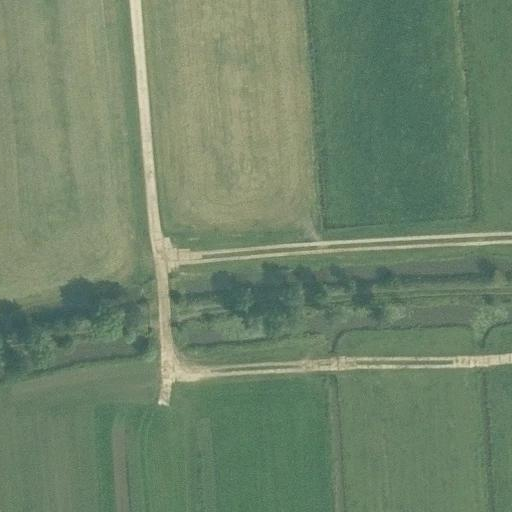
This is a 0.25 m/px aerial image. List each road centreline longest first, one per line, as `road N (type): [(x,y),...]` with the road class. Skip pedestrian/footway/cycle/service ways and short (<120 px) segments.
road 1 (track): [(511,289),(196,309),(0,347)]
road 2 (track): [(159,511),(155,463),(170,318),(138,0)]
road 3 (track): [(170,373),(511,358)]
